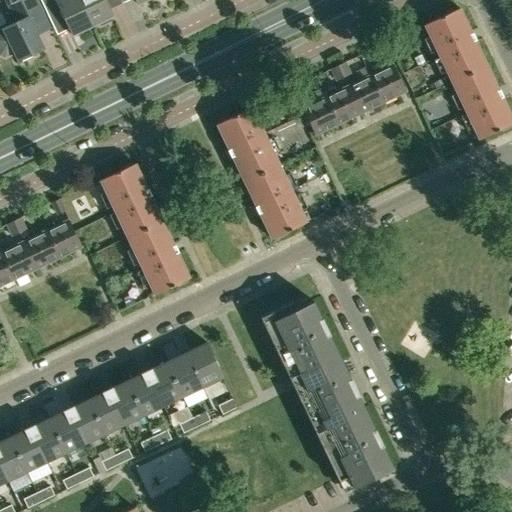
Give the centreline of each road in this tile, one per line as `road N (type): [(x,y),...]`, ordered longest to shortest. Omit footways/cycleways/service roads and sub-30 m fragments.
road 1 (residential): [(0,195),(408,0)]
road 2 (primary): [(0,156),(326,0)]
road 3 (residential): [(0,395),(318,242)]
road 4 (residential): [(237,0),(0,113)]
road 5 (residential): [(426,471),(318,242)]
road 6 (residential): [(318,242),(511,159)]
